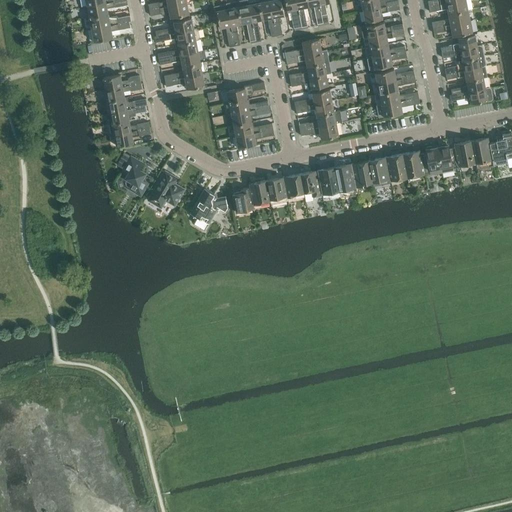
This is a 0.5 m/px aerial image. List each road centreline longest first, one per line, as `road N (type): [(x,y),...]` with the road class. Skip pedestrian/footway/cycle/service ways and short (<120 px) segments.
road 1 (residential): [(293,158),(220,170),(166,137),(135,0)]
road 2 (residential): [(442,129),(293,158)]
road 3 (residential): [(442,129),(415,0)]
